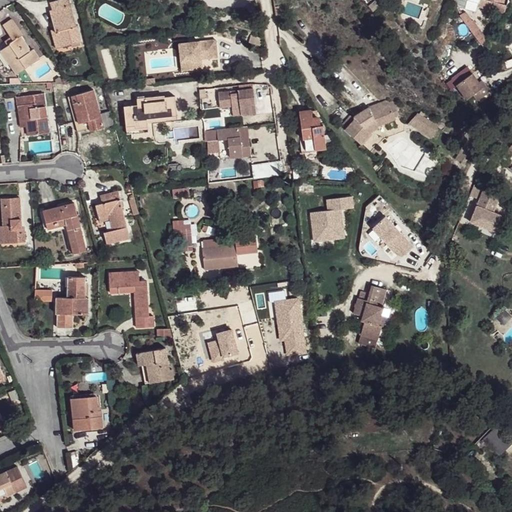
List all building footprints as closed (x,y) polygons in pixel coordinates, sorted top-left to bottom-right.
[(54,9),(50,9),(51,11),(55,25),(57,32),(61,32),(64,48),(83,42),(72,0),(62,0),(52,3),(54,9)] [(507,4),(486,0),(482,0),(481,5),(480,11),(504,16),(507,4)] [(12,19),(4,25),(15,40),(9,43),(11,46),(2,53),(19,75),(42,58),(35,49),(31,52),(20,37),(23,34),(12,19)] [(55,25),(50,26),(57,50),(64,48),(61,32),(57,32),(55,25)] [(179,41),(182,68),(195,66),(194,57),(201,56),(201,50),(209,49),(209,53),(217,52),(215,37),(179,41)] [(478,85),(471,76),(455,88),(466,103),(472,98),(477,104),(489,95),(484,88),(482,90),(478,85)] [(252,86),(237,88),(240,112),(255,111),(252,86)] [(230,89),(217,90),(219,105),(231,104),(230,89)] [(95,90),(79,95),(90,134),(106,127),(95,90)] [(125,112),(127,134),(149,133),(149,119),(176,116),(176,94),(158,96),(157,90),(146,92),(146,103),(139,104),(139,100),(130,101),(131,111),(125,112)] [(24,97),(28,136),(49,132),(45,94),(24,97)] [(17,98),(20,136),(28,136),(24,97),(17,98)] [(394,120),(387,106),(370,114),(366,111),(352,121),(344,137),(362,149),(370,135),(375,130),(382,127),(394,120)] [(302,113),(305,142),(317,141),(318,152),(328,151),(327,127),(317,128),(315,112),(302,113)] [(239,124),(216,126),(217,137),(227,136),(229,154),(250,152),(248,133),(240,134),(239,124)] [(282,175),(281,161),(251,163),(252,177),(282,175)] [(499,197),(482,191),(476,206),(493,212),(499,197)] [(124,193),(105,197),(108,205),(101,208),(103,217),(113,214),(117,229),(108,232),(111,246),(135,239),(124,193)] [(313,241),(344,238),(341,209),(353,208),(352,196),(326,198),(327,210),(311,211),(313,241)] [(0,201),(1,222),(2,245),(24,243),(25,231),(20,232),(19,197),(0,198),(0,201)] [(42,213),(45,230),(63,228),(67,258),(83,254),(74,207),(42,213)] [(238,237),(238,243),(205,248),(208,269),(241,264),(239,252),(260,249),(258,234),(238,237)] [(322,265),(339,264),(337,242),(321,243),(322,265)] [(111,273),(112,294),(122,293),(121,286),(136,287),(138,328),(156,328),(155,316),(150,316),(150,281),(142,281),(141,271),(111,273)] [(62,316),(60,329),(77,330),(79,315),(93,315),(93,305),(87,305),(87,297),(89,277),(71,276),(70,297),(57,298),(58,316),(62,316)] [(364,324),(359,336),(377,341),(381,330),(383,331),(387,318),(382,317),(386,309),(383,307),(389,293),(373,289),(369,303),(360,300),(354,315),(363,318),(362,322),(364,324)] [(51,291),(35,291),(35,301),(51,301),(51,291)] [(299,299),(274,302),(279,343),(285,342),(287,356),(306,354),(299,299)] [(151,364),(150,384),(173,383),(173,373),(169,373),(170,350),(160,351),(161,356),(147,355),(147,364),(151,364)] [(144,364),(144,383),(150,384),(151,364),(147,364),(147,355),(161,356),(160,351),(140,352),(140,364),(144,364)] [(69,409),(73,429),(102,422),(99,403),(95,404),(93,392),(74,396),(76,407),(69,409)] [(67,397),(69,409),(76,407),(74,396),(67,397)] [(504,436),(494,447),(501,453),(511,443),(504,436)] [(29,464),(37,480),(51,472),(43,457),(29,464)] [(0,497),(3,495),(5,498),(26,486),(15,467),(0,474),(0,497)]
